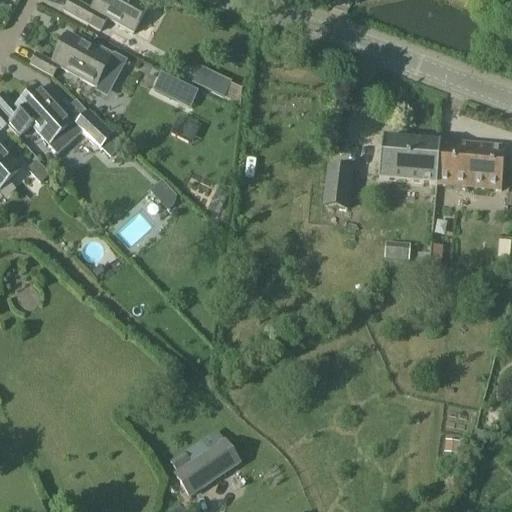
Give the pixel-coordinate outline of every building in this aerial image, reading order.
[(135,0),(97,0),(91,12),(71,1),(64,14),(89,28),(100,35),(107,22),(133,36),(149,8),(135,0)] [(95,89),(102,76),(108,80),(109,78),(114,81),(123,63),(98,49),(96,52),(82,44),(82,45),(68,37),(53,65),(36,56),(30,68),(53,80),(58,69),(95,89)] [(193,86),(214,96),(224,101),(231,86),(218,80),(200,71),(193,86)] [(161,76),(153,92),(182,106),(189,110),(197,94),(190,90),(161,76)] [(4,97),(0,99),(0,112),(11,124),(6,128),(18,141),(31,129),(57,157),(80,136),(74,130),(75,128),(40,89),(16,111),(4,97)] [(11,124),(0,112),(0,132),(1,134),(6,129),(6,128),(11,124)] [(75,128),(74,130),(80,136),(98,153),(100,151),(110,161),(122,148),(112,138),(114,136),(89,113),(75,128)] [(436,187),(440,146),(383,141),(379,182),(436,187)] [(505,152),(440,146),(436,187),(501,193),(505,152)] [(0,190),(21,172),(0,148),(0,190)] [(50,177),(37,163),(28,171),(40,185),(50,177)] [(353,171),(332,168),(327,168),(322,211),(348,214),(353,171)] [(177,199),(163,183),(151,194),(167,212),(175,205),(177,199)] [(409,263),(410,247),(386,245),(384,261),(409,263)] [(429,264),(431,247),(418,246),(416,263),(429,264)] [(432,248),(431,247),(429,264),(427,287),(439,288),(443,248),(432,248)] [(104,272),(100,268),(92,274),(96,279),(104,272)] [(459,443),(445,442),(444,455),(458,456),(459,443)] [(240,466),(225,444),(210,454),(175,478),(190,500),(240,466)] [(191,465),(184,455),(170,465),(177,475),(191,465)]
